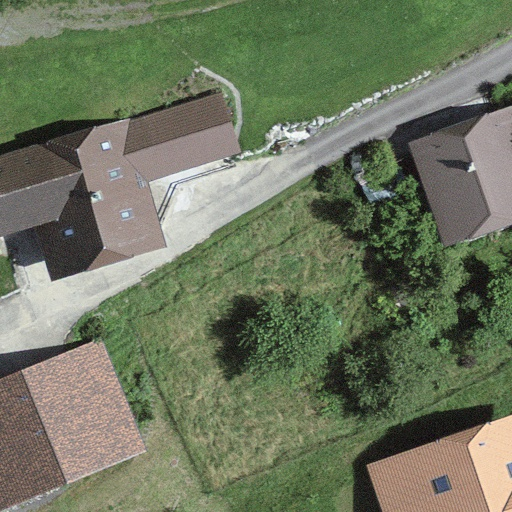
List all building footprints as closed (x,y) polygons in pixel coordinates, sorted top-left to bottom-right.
[(128,119),(146,181),(240,152),(220,90),(128,119)] [(511,110),(511,107),(407,139),(438,239),(511,216),(511,110)] [(128,119),(0,156),(0,238),(32,229),(48,282),(166,248),(146,181),(128,119)] [(99,344),(0,384),(0,511),(9,511),(145,457),(99,344)] [(511,511),(511,478),(415,511),(511,511)]
